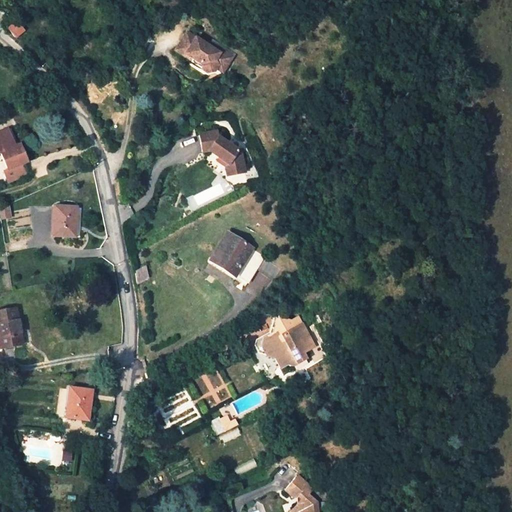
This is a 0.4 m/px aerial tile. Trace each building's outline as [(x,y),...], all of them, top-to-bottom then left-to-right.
[(23,31),(16,23),(8,29),(15,37),(23,31)] [(210,70),(212,66),(219,70),(225,60),(204,48),(182,35),(171,52),(188,62),(190,59),(199,64),(199,72),(204,74),(208,73),(210,70)] [(226,55),(206,43),(204,48),(225,60),(227,56),(226,55)] [(199,64),(190,59),(188,62),(187,65),(199,72),(199,64)] [(14,147),(7,130),(0,132),(0,153),(0,154),(7,169),(3,171),(8,182),(25,175),(21,164),(26,162),(19,145),(14,147)] [(246,172),(243,150),(238,152),(232,147),(230,149),(225,146),(227,144),(218,137),(217,131),(199,135),(202,152),(211,151),(212,151),(230,165),(232,174),(246,172)] [(230,165),(212,151),(209,155),(227,168),(228,175),(232,174),(230,165)] [(21,198),(26,208),(28,207),(30,206),(33,205),(28,195),(21,198)] [(76,206),(54,206),(52,235),(69,236),(70,218),(75,218),(76,206)] [(251,249),(227,233),(211,257),(223,265),(222,267),(234,275),(251,249)] [(256,268),(274,278),(281,268),(251,249),(234,275),(247,283),(256,268)] [(210,260),(222,267),(223,265),(211,257),(210,260)] [(136,284),(148,278),(144,266),(134,272),(136,284)] [(0,312),(0,334),(2,347),(22,344),(15,309),(0,312)] [(253,345),(257,354),(273,357),(279,368),(287,363),(293,365),(306,358),(303,352),(314,346),(298,317),(290,321),(273,316),(269,332),(254,340),(253,345)] [(65,417),(83,419),(85,402),(90,402),(91,390),(68,387),(65,417)] [(276,410),(280,419),(288,414),(292,415),(295,414),(289,403),(276,410)] [(230,413),(210,423),(220,445),(240,435),(230,413)] [(319,511),(318,501),(310,495),(314,489),(298,476),(286,491),(294,498),(299,498),(300,496),(304,499),(305,504),(298,504),(294,509),(297,511),(319,511)]
